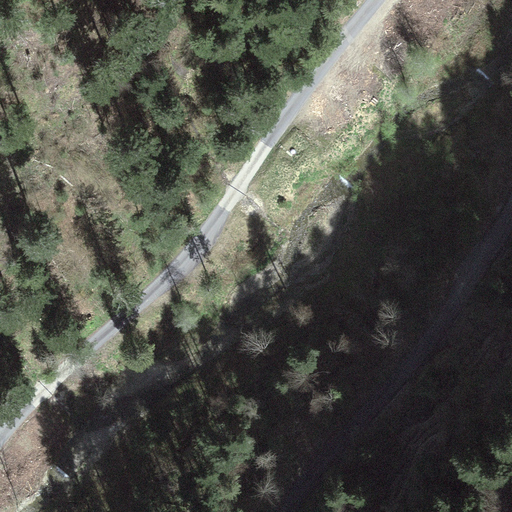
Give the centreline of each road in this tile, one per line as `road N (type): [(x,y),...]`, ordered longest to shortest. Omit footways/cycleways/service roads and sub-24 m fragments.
road 1 (unclassified): [(375,0),(195,246),(0,438)]
road 2 (unclassified): [(286,511),(313,467),(465,289),(511,214)]
